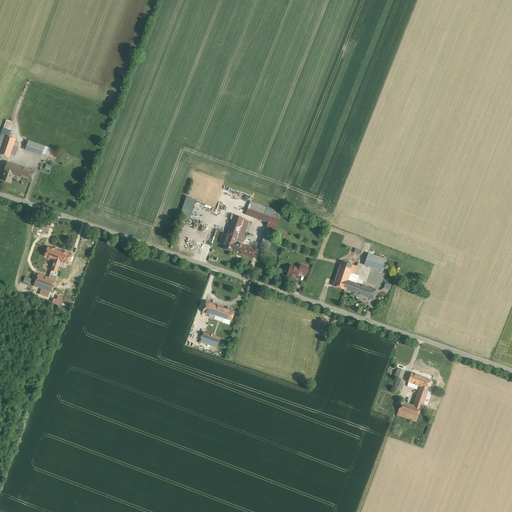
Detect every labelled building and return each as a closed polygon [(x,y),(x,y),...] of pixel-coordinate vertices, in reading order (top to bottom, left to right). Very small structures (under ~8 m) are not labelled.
[(10,131),(3,128),(1,134),(8,136),(10,131)] [(8,136),(1,134),(0,136),(0,154),(2,155),(9,158),(15,139),(8,136)] [(40,145),(28,140),(25,150),(36,154),(37,152),(40,145)] [(21,167),(7,162),(4,171),(13,174),(18,176),(21,167)] [(35,172),(24,168),(21,167),(18,176),(32,181),(35,172)] [(13,174),(4,171),(1,180),(10,183),(13,174)] [(189,221),(195,199),(185,196),(179,218),(189,221)] [(267,207),(250,201),(245,214),(268,222),(271,212),(266,211),(267,207)] [(281,212),(267,207),(266,211),(271,212),(268,222),(276,225),(281,212)] [(232,215),(221,248),(232,252),(233,251),(236,243),(241,245),(242,242),(236,240),(239,233),(243,219),(232,215)] [(273,233),(268,231),(262,251),(267,253),(268,251),(269,252),(271,246),(269,246),(273,233)] [(241,245),(236,243),(233,251),(244,255),(247,247),(241,245)] [(63,252),(48,247),(45,255),(55,259),(51,270),(57,272),(57,271),(60,260),(63,252)] [(255,249),(247,247),(244,255),(252,258),(255,249)] [(71,255),(63,252),(60,260),(68,263),(71,255)] [(387,259),(368,253),(364,265),(383,271),(387,259)] [(404,264),(397,262),(397,261),(394,260),(392,266),(402,269),(404,264)] [(357,266),(341,261),(333,286),(344,289),(352,292),(355,283),(351,282),(357,266)] [(300,268),(291,265),(288,275),(296,278),(298,273),(305,275),(308,267),(301,265),(300,268)] [(57,272),(51,270),(49,278),(55,281),(58,272),(57,271),(57,272)] [(49,278),(38,274),(34,285),(51,291),(55,281),(49,278)] [(375,290),(355,283),(352,292),(372,298),(375,290)] [(52,302),(59,306),(63,298),(58,295),(56,299),(53,298),(52,302)] [(217,306),(205,302),(202,312),(214,316),(214,314),(217,306)] [(217,306),(214,314),(223,317),(226,309),(217,306)] [(233,311),(226,309),(223,317),(231,320),(233,311)] [(219,337),(203,332),(201,336),(218,342),(219,337)] [(405,371),(397,368),(394,377),(397,378),(397,377),(402,379),(405,371)] [(423,377),(411,373),(408,382),(420,386),(423,377)] [(402,379),(397,377),(397,378),(393,389),(399,391),(403,380),(402,379)] [(431,380),(423,377),(420,386),(422,387),(421,390),(427,392),(431,380)] [(419,389),(413,405),(402,401),(397,415),(416,421),(421,408),(420,408),(422,404),(423,404),(427,392),(421,390),(419,389)]
